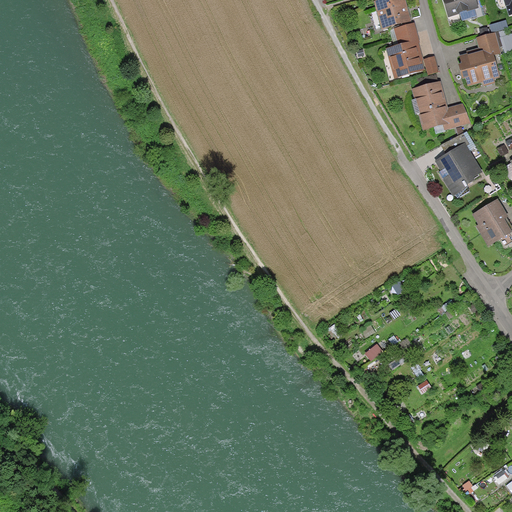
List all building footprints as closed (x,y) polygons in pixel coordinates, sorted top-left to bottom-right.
[(406,0),(373,0),(381,26),(411,17),(406,0)] [(443,0),(449,15),(477,7),(474,0),(443,0)] [(425,73),(412,24),(393,29),(398,46),(389,49),(397,80),(425,73)] [(480,52),(457,59),(467,89),(500,79),(493,57),(499,55),(492,33),(476,38),(480,52)] [(511,34),(498,39),(503,55),(511,51),(511,34)] [(426,59),(429,75),(439,73),(436,57),(426,59)] [(447,108),(441,84),(410,91),(421,134),(469,122),(464,104),(447,108)] [(485,178),(464,145),(436,163),(457,196),(485,178)] [(495,250),(511,238),(511,217),(499,198),(472,216),(495,250)] [(378,344),(366,354),(372,361),(384,352),(378,344)]
